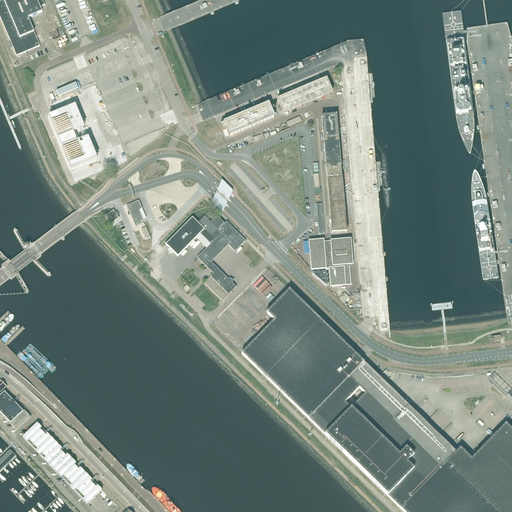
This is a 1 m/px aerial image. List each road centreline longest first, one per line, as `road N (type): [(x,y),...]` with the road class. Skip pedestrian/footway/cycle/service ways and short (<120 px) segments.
road 1 (unclassified): [(395,511),(206,327),(206,315)]
road 2 (unclassified): [(351,102),(369,317),(360,335)]
road 3 (unclassified): [(71,182),(37,76),(140,26)]
road 4 (unclassified): [(185,124),(343,57),(351,102)]
road 5 (unclassified): [(140,511),(0,372)]
road 6 (unclassified): [(240,157),(303,129),(306,224)]
road 7 (unclassified): [(511,353),(412,361),(360,335)]
road 8 (unclassified): [(315,106),(327,235)]
